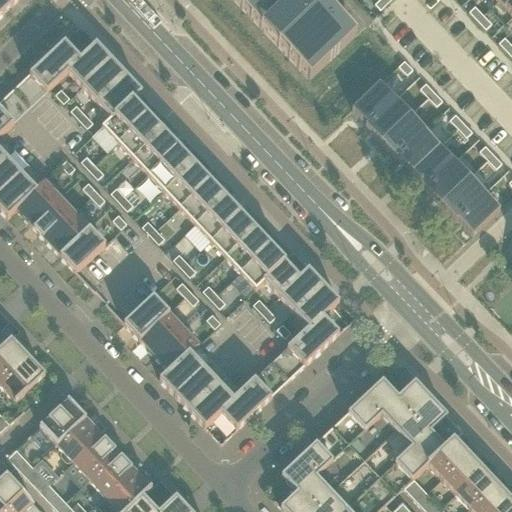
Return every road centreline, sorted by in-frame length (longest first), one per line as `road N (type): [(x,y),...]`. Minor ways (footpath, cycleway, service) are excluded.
road 1 (residential): [(222,492),(0,253)]
road 2 (tertiary): [(331,222),(120,0)]
road 3 (residential): [(222,492),(405,315)]
road 4 (tertiary): [(493,394),(476,355),(423,297)]
